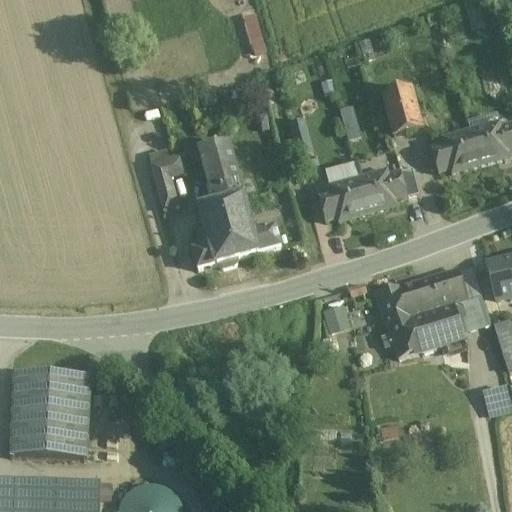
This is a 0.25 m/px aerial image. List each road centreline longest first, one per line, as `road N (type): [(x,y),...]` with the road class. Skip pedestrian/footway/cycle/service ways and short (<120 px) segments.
road 1 (tertiary): [(119,335),(295,301),(511,221)]
road 2 (unclassified): [(276,511),(139,385),(119,335)]
